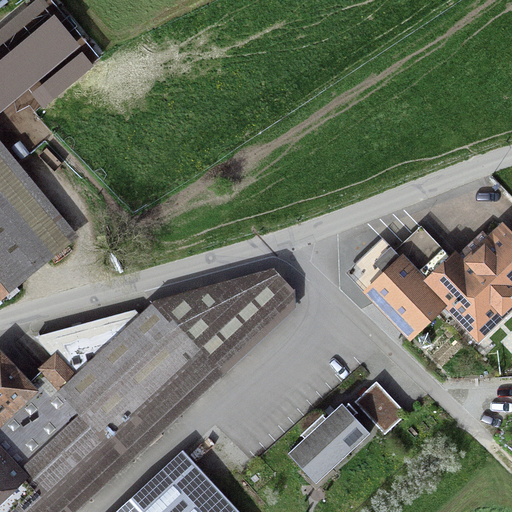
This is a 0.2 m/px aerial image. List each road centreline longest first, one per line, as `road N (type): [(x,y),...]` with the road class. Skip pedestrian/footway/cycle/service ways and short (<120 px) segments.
road 1 (residential): [(0,318),(279,240),(511,160)]
road 2 (track): [(59,302),(75,236),(64,193),(0,113)]
